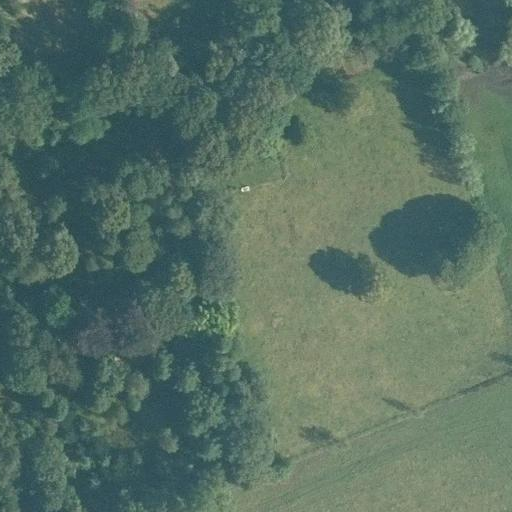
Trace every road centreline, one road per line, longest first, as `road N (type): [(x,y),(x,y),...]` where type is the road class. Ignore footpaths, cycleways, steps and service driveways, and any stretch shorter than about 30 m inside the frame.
road 1 (unknown): [(0,207),(37,511)]
road 2 (unknown): [(117,0),(132,83),(0,127)]
